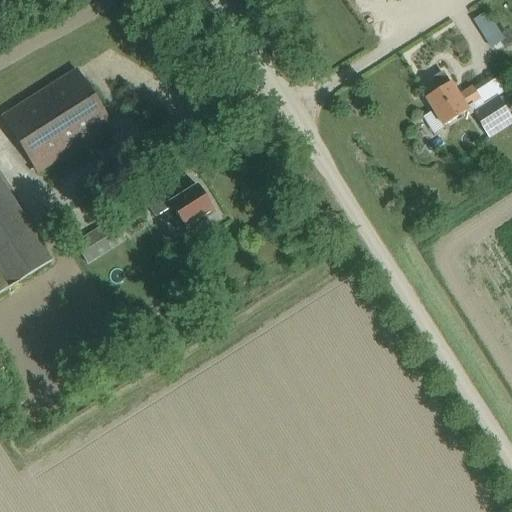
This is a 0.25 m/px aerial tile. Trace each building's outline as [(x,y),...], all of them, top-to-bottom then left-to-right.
[(482,8),(470,16),(487,42),(500,33),(482,8)] [(76,71),(2,119),(37,174),(111,127),(76,71)] [(464,108),(478,99),(471,89),(458,97),(449,84),(425,100),(442,127),(467,112),(464,108)] [(0,180),(0,295),(53,261),(0,180)] [(184,229),(212,212),(197,187),(184,195),(175,181),(144,201),(154,218),(171,208),(184,229)] [(87,267),(121,247),(106,223),(72,243),(87,267)]
